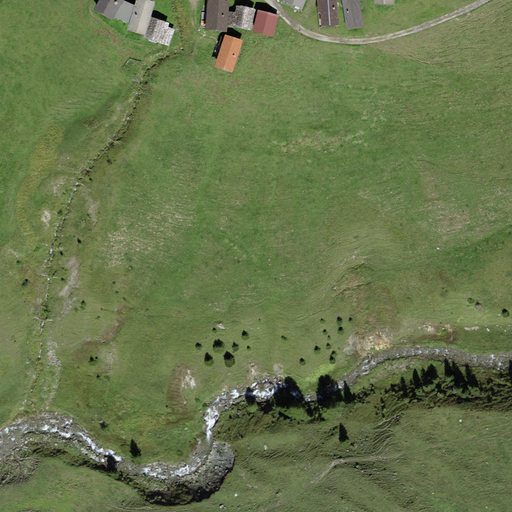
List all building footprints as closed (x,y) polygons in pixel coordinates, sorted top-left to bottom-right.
[(98,0),(93,10),(112,20),(113,17),(120,4),(121,5),(123,0),(98,0)] [(129,23),(134,5),(123,0),(121,5),(120,4),(113,17),(129,23)] [(155,1),(150,0),(146,0),(147,0),(146,0),(135,0),(134,5),(129,23),(127,29),(145,35),(151,17),(155,1)] [(227,31),(229,0),(225,0),(206,0),(205,29),(227,31)] [(282,0),(302,8),(305,0),(282,0)] [(339,25),(337,0),(317,0),(318,13),(320,12),(321,26),(339,25)] [(364,27),(359,0),(341,0),(347,29),(364,27)] [(255,9),(236,5),(232,26),(250,30),(255,9)] [(279,15),(258,9),(252,30),(273,36),(279,15)] [(169,22),(151,17),(145,35),(144,38),(169,46),(174,29),(168,27),(169,22)] [(225,34),(214,66),(232,72),(243,40),(225,34)]
